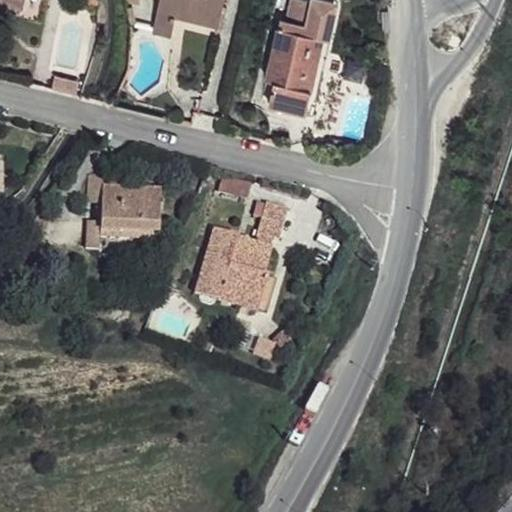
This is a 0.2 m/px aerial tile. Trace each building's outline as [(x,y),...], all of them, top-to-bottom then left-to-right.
[(158,0),(158,2),(174,5),(186,8),(184,19),(214,27),(221,0),(158,0)] [(273,25),(256,83),(262,86),(257,106),(297,117),(312,60),(300,56),(304,41),(321,45),(327,24),(322,22),(326,7),(304,2),(303,6),(284,1),(278,26),(273,25)] [(158,2),(149,35),(167,40),(174,5),(158,2)] [(326,7),(322,22),(327,24),(332,9),(326,7)] [(304,41),(300,56),(312,60),(297,117),(303,118),(321,45),(304,41)] [(98,223),(97,240),(154,244),(157,191),(100,187),(98,223)] [(264,205),(254,236),(276,244),(285,213),(264,205)] [(84,225),(83,250),(96,252),(97,240),(98,223),(84,225)] [(210,232),(192,295),(216,302),(219,292),(258,304),(266,279),(261,277),(232,269),(227,267),(235,240),(210,232)] [(254,236),(251,245),(268,250),(270,242),(254,236)] [(239,242),(232,269),(261,277),(268,250),(251,245),(239,242)] [(219,292),(216,302),(254,314),(258,304),(219,292)]
